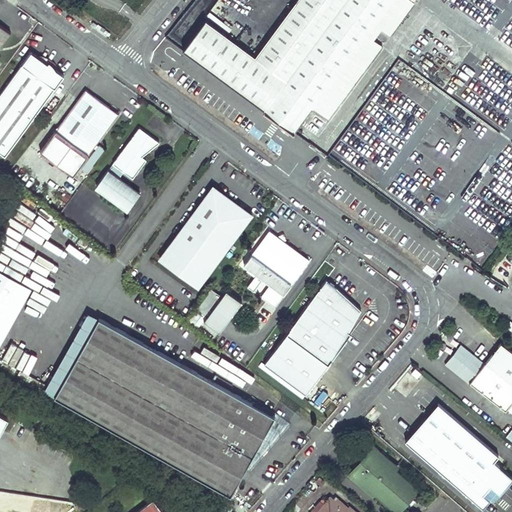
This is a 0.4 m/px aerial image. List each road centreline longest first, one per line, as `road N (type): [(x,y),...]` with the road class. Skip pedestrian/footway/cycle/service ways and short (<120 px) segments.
road 1 (unclassified): [(119,62),(420,284),(426,300),(423,325),(406,350),(269,511)]
road 2 (unknown): [(477,511),(390,437),(404,414),(376,386)]
road 3 (unknown): [(218,135),(119,262)]
road 4 (unknown): [(511,423),(406,350)]
